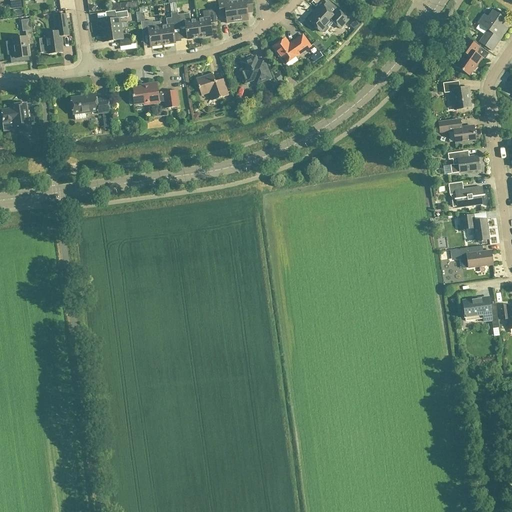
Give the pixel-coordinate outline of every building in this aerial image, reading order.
[(0,0),(0,3),(10,2),(11,10),(20,9),(18,0),(0,0)] [(226,25),(237,23),(234,2),(228,3),(227,0),(222,0),(217,1),(219,18),(225,17),(226,25)] [(240,0),(241,1),(234,2),(237,23),(248,22),(247,14),(253,13),(250,0),(240,0)] [(327,28),(326,27),(331,22),(340,30),(348,21),(336,10),(331,15),(321,5),(315,12),(307,21),(320,33),(321,32),(322,34),(324,34),(327,30),(327,28)] [(487,31),(483,36),(479,43),(492,52),(500,40),(494,36),(505,21),(492,11),(487,18),(484,16),(478,25),(487,31)] [(197,22),(199,39),(211,38),(210,25),(216,24),(214,12),(203,13),(204,21),(197,22)] [(101,33),(121,31),(119,20),(128,19),(127,13),(115,14),(115,20),(100,22),(101,33)] [(160,29),(162,46),(175,45),(173,32),(179,31),(179,29),(177,17),(177,14),(170,15),(171,20),(166,21),(167,28),(160,29)] [(62,54),(60,37),(68,36),(65,15),(55,16),(57,33),(44,35),(45,40),(38,41),(40,55),(47,54),(47,56),(62,54)] [(177,17),(179,29),(185,28),(187,41),(199,39),(197,22),(190,23),(188,15),(177,17)] [(152,23),(144,24),(140,24),(142,36),(148,35),(149,48),(162,46),(160,29),(159,24),(152,25),(152,23)] [(31,31),(25,32),(26,38),(12,40),(15,59),(22,58),(23,63),(29,62),(28,57),(29,57),(27,46),(33,45),(31,31)] [(122,41),(121,31),(101,33),(103,43),(118,41),(119,48),(131,46),(130,40),(122,41)] [(284,40),(272,48),(284,66),(310,48),(302,36),(289,46),(284,40)] [(455,67),(469,76),(475,67),(476,68),(482,59),(475,54),(479,48),(466,39),(458,50),(464,54),(455,67)] [(316,62),(324,57),(321,52),(313,57),(316,62)] [(239,72),(243,83),(244,84),(254,81),(256,85),(270,80),(263,61),(257,63),(255,58),(240,63),(243,71),(239,72)] [(212,75),(195,80),(201,97),(209,94),(211,102),(228,97),(222,80),(216,82),(214,81),(212,75)] [(275,78),(279,84),(283,81),(279,75),(275,78)] [(458,83),(443,85),(444,94),(452,93),(454,111),(470,109),(467,88),(459,89),(458,83)] [(132,89),(133,96),(133,97),(132,97),(133,106),(143,105),(143,107),(159,104),(165,103),(166,110),(177,108),(175,91),(163,93),(163,94),(158,95),(156,84),(146,86),(147,87),(132,89)] [(97,115),(101,115),(102,120),(109,119),(107,99),(95,101),(95,94),(88,95),(88,96),(70,98),(72,116),(73,116),(74,121),(85,120),(84,114),(97,113),(97,115)] [(13,128),(21,127),(21,133),(27,132),(28,130),(28,126),(29,126),(26,104),(10,106),(10,110),(1,111),(2,124),(12,123),(13,128)] [(460,121),(446,123),(438,124),(440,133),(453,132),(455,144),(475,141),(473,127),(461,129),(460,121)] [(451,175),(459,174),(479,171),(477,157),(465,158),(464,152),(447,155),(448,161),(452,160),(453,166),(450,166),(451,175)] [(462,183),(448,185),(449,196),(455,196),(457,208),(457,209),(482,206),(481,197),(483,197),(481,188),(463,190),(462,183)] [(472,215),(458,217),(460,226),(460,231),(466,230),(467,242),(474,241),(474,242),(489,240),(486,220),(474,222),(473,222),(472,215)] [(459,250),(460,251),(449,252),(451,262),(461,261),(462,270),(492,266),(490,252),(478,254),(477,248),(459,250)] [(495,311),(490,311),(488,299),(462,302),(464,317),(463,317),(463,320),(465,319),(465,322),(483,320),(483,323),(490,322),(491,331),(497,330),(495,311)] [(511,308),(508,309),(507,306),(497,307),(497,308),(499,308),(500,320),(499,321),(507,320),(509,330),(511,329),(511,308)]
